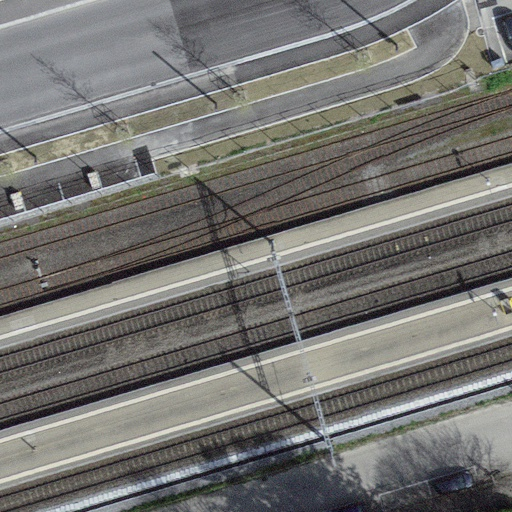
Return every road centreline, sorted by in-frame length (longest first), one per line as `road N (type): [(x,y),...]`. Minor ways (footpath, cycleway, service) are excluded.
road 1 (residential): [(234,511),(511,429)]
road 2 (residential): [(0,77),(275,0)]
